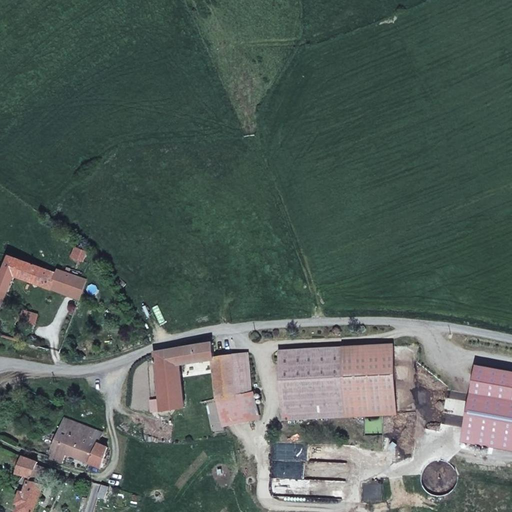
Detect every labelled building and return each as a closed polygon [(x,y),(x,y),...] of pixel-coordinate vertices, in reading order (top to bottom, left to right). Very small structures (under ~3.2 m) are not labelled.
[(84,261),(87,252),(76,248),(73,257),(84,261)] [(0,313),(16,275),(53,289),(58,274),(57,274),(11,257),(0,283),(0,313)] [(80,299),(87,281),(58,271),(57,274),(58,274),(53,289),(80,299)] [(36,324),(38,315),(24,311),(20,320),(36,324)] [(181,366),(180,364),(183,364),(213,359),(215,359),(215,357),(213,342),(205,344),(156,352),(162,400),(163,411),(186,407),(181,366)] [(397,414),(394,346),(281,351),(284,419),(397,414)] [(252,392),(248,353),(232,355),(237,396),(252,392)] [(237,396),(232,355),(215,357),(215,359),(213,359),(218,399),(237,396)] [(255,393),(252,392),(237,396),(218,399),(223,421),(260,413),(255,393)] [(163,411),(162,400),(151,401),(152,412),(163,411)] [(99,444),(104,433),(65,418),(59,435),(53,451),(55,452),(52,459),(64,463),(68,453),(91,462),(99,443),(99,444)] [(103,468),(109,447),(99,444),(99,443),(91,462),(103,468)] [(38,465),(39,462),(24,457),(18,473),(25,476),(33,478),(38,465)] [(44,485),(49,470),(38,465),(33,478),(32,481),(44,485)] [(32,481),(33,478),(25,476),(16,487),(23,491),(23,492),(27,493),(30,481),(32,481)] [(35,511),(46,485),(44,485),(32,481),(30,481),(27,493),(23,492),(18,503),(22,504),(18,511),(35,511)] [(106,499),(109,487),(103,485),(100,496),(106,499)]
